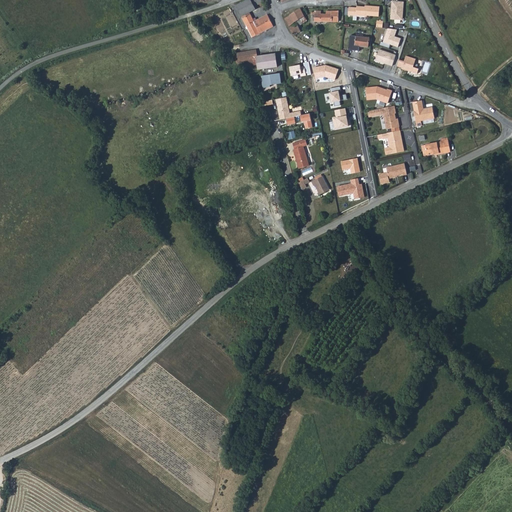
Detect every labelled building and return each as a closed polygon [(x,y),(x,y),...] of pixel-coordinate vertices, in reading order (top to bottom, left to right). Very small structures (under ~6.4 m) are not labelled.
[(250,0),(236,7),(250,33),(257,29),(255,25),(259,23),(259,22),(258,20),(254,22),(249,13),(255,10),(254,7),(258,5),(260,7),(263,6),(262,3),(260,1),(262,0),(250,0)] [(403,3),(391,3),(391,13),(391,20),(400,21),(402,19),(403,3)] [(348,8),(347,16),(365,18),(366,17),(377,18),(378,8),(366,7),(366,8),(355,7),(355,9),(348,8)] [(298,21),(304,17),(300,10),(299,10),(287,18),(285,19),(289,26),(296,22),(298,21)] [(326,14),(326,22),(338,22),(338,12),(331,11),(331,15),(326,14)] [(267,15),(262,18),(262,19),(263,20),(265,19),(266,21),(262,23),(261,21),(259,22),(259,23),(255,25),(257,29),(250,33),(252,38),(273,27),(267,15)] [(294,36),(301,33),(297,25),(289,28),(294,36)] [(403,38),(396,36),(398,30),(389,28),(385,43),(400,47),(403,38)] [(367,47),(368,38),(355,37),(354,45),(367,47)] [(377,61),(394,66),(398,55),(381,49),(377,61)] [(255,51),(245,52),(246,61),(257,59),(258,61),(266,59),(265,50),(256,52),(255,51)] [(245,52),(235,54),(236,62),(246,61),(245,52)] [(415,67),(418,59),(407,56),(406,61),(400,59),(398,68),(419,73),(421,68),(415,67)] [(306,64),(291,67),(293,76),(302,74),(302,76),(313,75),(311,62),(305,63),(306,64)] [(263,76),(264,87),(284,84),(282,73),(263,76)] [(376,89),(364,90),(365,102),(374,101),(386,106),(390,94),(385,92),(385,93),(376,89)] [(284,96),(274,98),(277,115),(287,113),(284,96)] [(418,101),(410,102),(411,111),(410,111),(412,122),(431,120),(429,109),(420,110),(418,101)] [(392,108),(380,111),(384,131),(397,129),(395,121),(393,122),(392,116),(393,116),(392,108)] [(308,113),(298,115),(300,122),(302,121),(304,129),(311,127),(308,113)] [(292,116),(284,118),(286,125),(294,123),(292,116)] [(290,139),(297,138),(295,131),(289,133),(290,139)] [(313,141),(325,137),(323,132),(311,136),(313,141)] [(396,134),(379,137),(380,141),(385,141),(386,150),(382,151),(383,157),(401,154),(400,148),(399,148),(398,145),(399,144),(398,141),(397,139),(396,134)] [(437,143),(421,145),(423,156),(429,155),(430,156),(446,153),(443,139),(436,140),(437,143)] [(304,142),(305,148),(298,149),(297,149),(299,168),(310,167),(307,147),(311,147),(310,141),(304,142)] [(383,169),(385,181),(392,179),(391,178),(399,177),(399,178),(404,177),(402,166),(383,169)] [(327,190),(320,177),(310,182),(311,185),(313,185),(318,195),(327,190)] [(300,187),(308,183),(306,179),(298,183),(300,187)]
